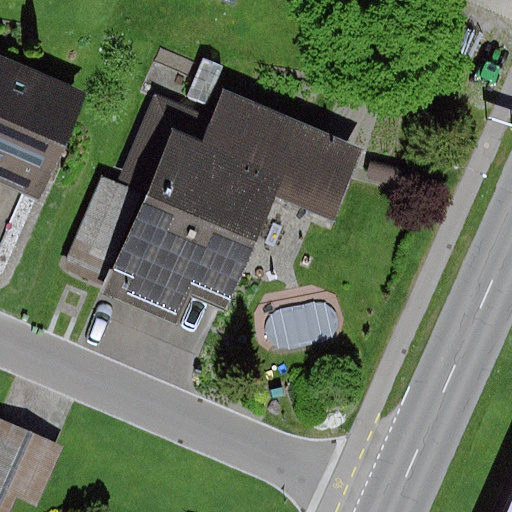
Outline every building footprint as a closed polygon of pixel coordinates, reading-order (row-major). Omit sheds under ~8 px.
[(97,89),(0,47),(0,179),(48,200),(97,89)] [(169,86),(130,171),(163,186),(117,287),(189,319),(203,288),(245,307),(293,203),(342,225),(379,142),(235,77),(220,110),(169,86)] [(66,264),(117,287),(163,186),(130,171),(112,163),(66,264)] [(77,445),(12,415),(0,438),(0,511),(19,511),(30,491),(50,501),(77,445)] [(511,511),(511,477),(497,511),(511,511)]
